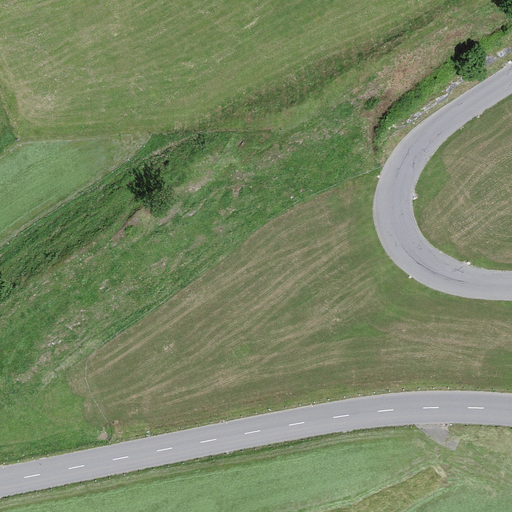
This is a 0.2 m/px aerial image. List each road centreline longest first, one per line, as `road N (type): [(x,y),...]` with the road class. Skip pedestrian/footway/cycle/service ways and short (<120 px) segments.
road 1 (tertiary): [(511,410),(375,411),(0,483)]
road 2 (unclassified): [(511,82),(460,115),(409,165),(399,222),(418,260),(440,276),(511,285)]
